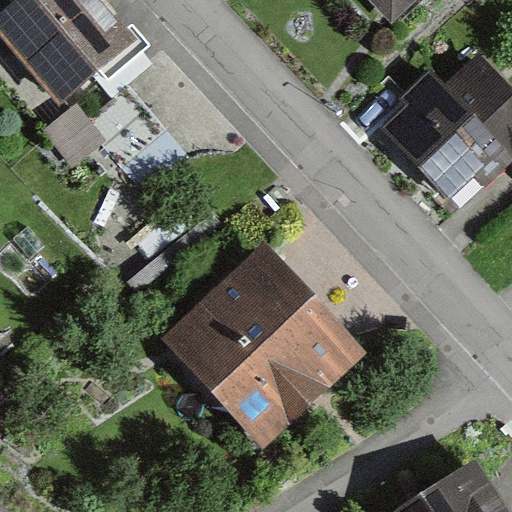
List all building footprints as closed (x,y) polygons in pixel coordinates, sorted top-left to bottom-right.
[(129,48),(89,0),(29,0),(0,24),(0,25),(63,102),(129,48)] [(430,0),(383,0),(406,23),(430,0)] [(467,96),(447,76),(392,130),(458,197),(471,184),(487,201),(511,177),(511,90),(492,71),(467,96)] [(168,134),(129,88),(85,125),(123,171),(168,134)] [(381,365),(277,251),(183,337),(286,450),(381,365)] [(511,511),(487,471),(417,511),(511,511)]
